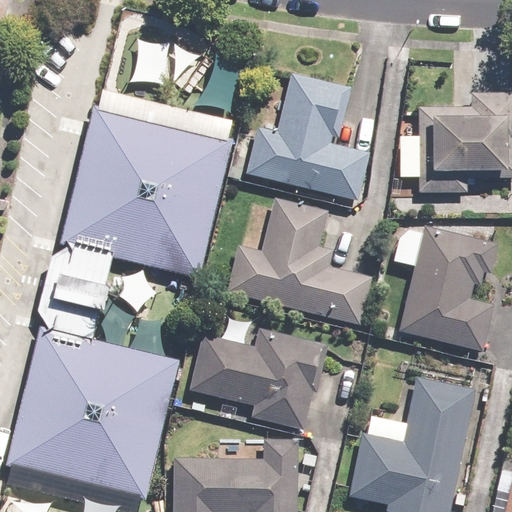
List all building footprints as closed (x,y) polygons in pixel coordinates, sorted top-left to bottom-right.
[(253,127),(241,174),(355,202),(367,155),(332,146),(346,89),(287,74),(272,132),(253,127)] [(467,108),(415,109),(416,194),(462,194),(462,179),(511,179),(511,94),(467,94),(467,108)] [(221,140),(85,112),(57,245),(193,274),(221,140)] [(237,246),(225,295),(356,327),(368,278),(325,267),(329,252),(314,249),(323,213),(271,200),(259,251),(237,246)] [(421,228),(396,331),(478,351),(489,306),(465,301),(470,284),(476,285),(479,272),(486,273),(492,246),(421,228)] [(184,357),(38,321),(4,456),(150,492),(184,357)] [(198,337),(186,393),(250,407),(248,418),(299,430),(308,391),(314,393),(321,362),(314,361),(318,345),(254,332),(251,348),(198,337)] [(447,511),(472,392),(412,380),(399,445),(357,436),(344,500),(381,507),(380,511),(447,511)] [(295,511),(296,460),(170,459),(169,511),(295,511)] [(511,511),(511,469),(501,511),(511,511)]
